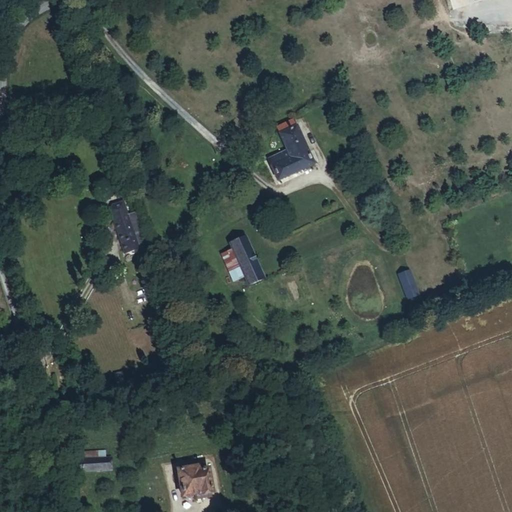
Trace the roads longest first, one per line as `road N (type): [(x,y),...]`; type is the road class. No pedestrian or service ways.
road 1 (unclassified): [(42,511),(46,445),(0,266)]
road 2 (unclassified): [(0,98),(10,41),(24,16),(60,0)]
